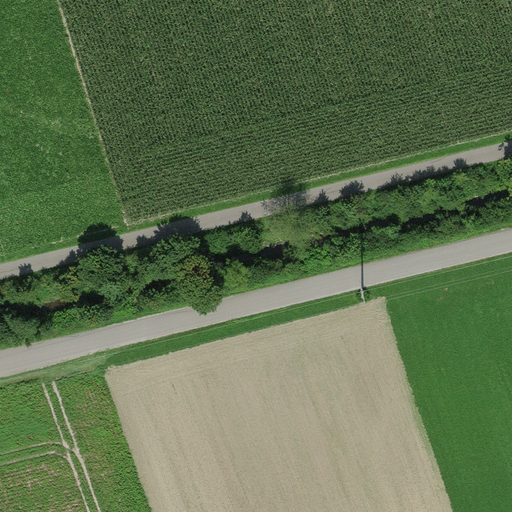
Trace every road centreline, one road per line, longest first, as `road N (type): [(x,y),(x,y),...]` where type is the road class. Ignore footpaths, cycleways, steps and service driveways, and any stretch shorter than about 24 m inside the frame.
road 1 (unclassified): [(511,240),(0,363)]
road 2 (track): [(0,272),(511,149)]
